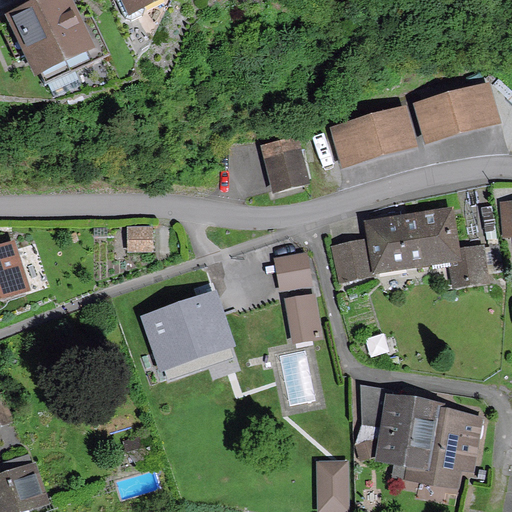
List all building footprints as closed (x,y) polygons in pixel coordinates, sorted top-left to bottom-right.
[(83,87),(75,71),(108,55),(87,9),(71,17),(62,0),(60,0),(1,28),(16,60),(30,54),(44,85),(46,84),(54,101),(83,87)] [(141,4),(151,0),(150,0),(115,0),(125,20),(131,22),(142,17),(144,11),(141,4)] [(421,111),(429,139),(487,123),(478,94),(421,111)] [(344,132),(352,161),(410,145),(401,116),(344,132)] [(305,183),(294,140),(265,147),(275,191),(305,183)] [(485,281),(480,251),(454,255),(448,216),(371,228),(377,270),(432,261),(431,259),(451,256),(455,285),(485,281)] [(129,230),(129,252),(151,252),(151,230),(129,230)] [(335,252),(342,281),(371,274),(364,245),(335,252)] [(0,294),(23,288),(11,250),(0,253),(0,294)] [(276,261),(281,291),(310,286),(305,256),(276,261)] [(288,303),(294,342),(319,338),(312,299),(288,303)] [(186,343),(186,345),(203,342),(198,310),(138,320),(143,350),(186,343)] [(308,405),(299,352),(275,356),(284,409),(308,405)] [(450,482),(453,461),(469,464),(475,422),(433,415),(433,413),(393,406),(385,457),(423,463),(421,477),(450,482)] [(124,444),(127,454),(150,447),(147,438),(124,444)] [(358,447),(360,457),(375,452),(372,443),(358,447)] [(0,508),(40,495),(27,457),(3,466),(4,469),(0,470),(0,508)] [(318,465),(319,511),(346,511),(346,465),(318,465)]
